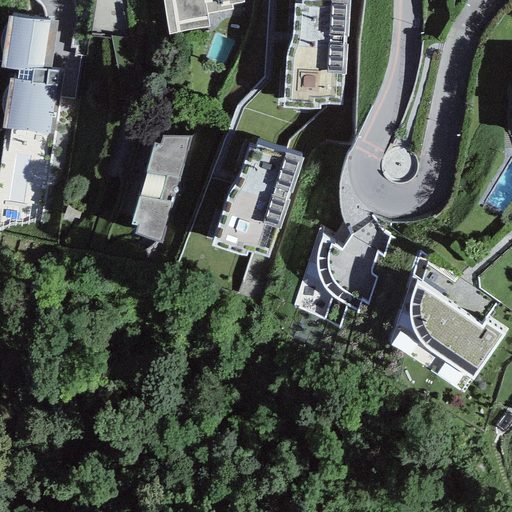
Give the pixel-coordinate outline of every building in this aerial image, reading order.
[(163,0),(169,34),(209,27),(207,13),(232,9),(231,4),(244,2),(243,0),(163,0)] [(293,0),(294,1),(289,0),(288,0),(286,27),(291,27),(291,31),(289,39),(285,53),(282,107),(319,107),(319,104),(342,104),(343,74),(345,74),(349,0),(293,0)] [(48,20),(8,15),(7,22),(4,25),(2,29),(0,35),(0,47),(0,48),(2,52),(3,53),(1,65),(18,68),(17,78),(9,77),(8,85),(4,89),(1,96),(1,103),(1,109),(2,113),(3,114),(2,125),(6,126),(6,127),(53,134),(61,82),(57,81),(59,68),(51,67),(57,20),(49,19),(48,20)] [(190,136),(162,135),(160,143),(158,146),(153,144),(131,224),(137,225),(134,233),(161,242),(173,199),(177,194),(179,191),(180,188),(180,182),(179,180),(190,136)] [(303,157),(256,143),(249,140),(248,143),(242,142),(234,168),(239,169),(238,175),(230,188),(227,188),(210,244),(245,255),(246,250),(267,256),(277,227),(280,228),(303,157)] [(376,251),(350,235),(341,248),(323,236),(319,242),(317,253),(317,267),(320,279),(324,287),(334,297),(357,313),(361,300),(367,306),(376,277),(374,276),(371,275),(370,272),(376,251)] [(472,381),(505,334),(484,320),(481,324),(416,282),(410,298),(408,309),(409,317),(410,325),(413,332),(418,340),(426,348),(472,381)]
